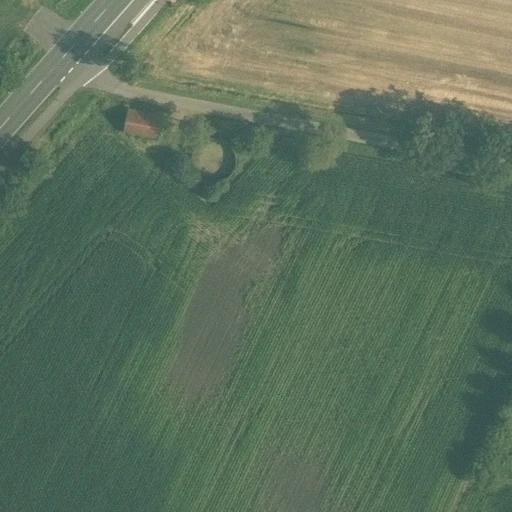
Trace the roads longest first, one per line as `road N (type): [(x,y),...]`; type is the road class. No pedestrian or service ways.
road 1 (track): [(60,62),(105,84),(179,102),(511,165)]
road 2 (secondary): [(0,129),(114,0)]
